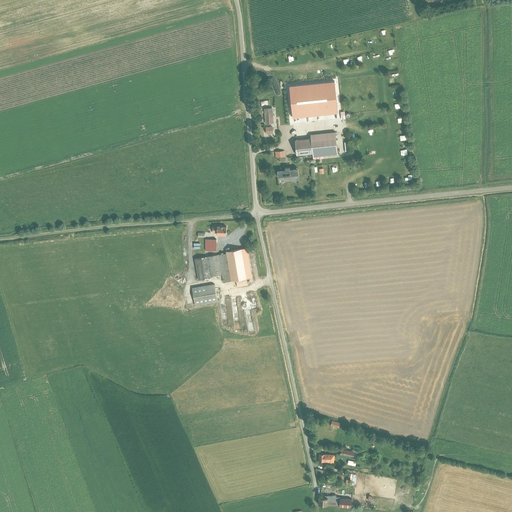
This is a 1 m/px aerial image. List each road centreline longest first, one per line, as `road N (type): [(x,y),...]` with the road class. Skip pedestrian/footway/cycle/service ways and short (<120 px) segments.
road 1 (unclassified): [(314,482),(256,213)]
road 2 (tertiary): [(256,213),(511,188)]
road 3 (tertiary): [(256,213),(236,0)]
road 4 (unclassified): [(65,231),(256,213)]
